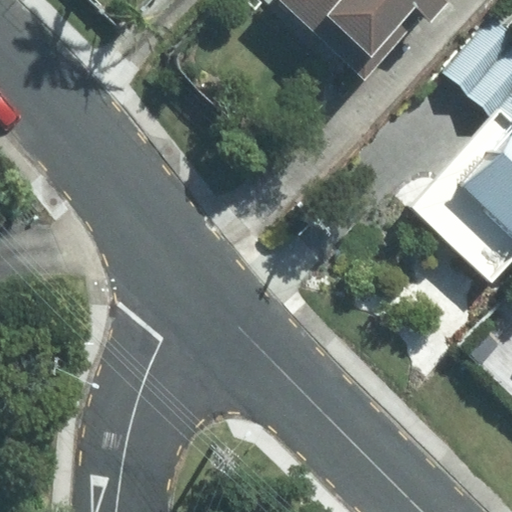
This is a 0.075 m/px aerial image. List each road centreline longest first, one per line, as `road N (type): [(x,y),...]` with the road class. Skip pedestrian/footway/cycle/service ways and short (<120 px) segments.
road 1 (residential): [(195,284),(426,511)]
road 2 (residential): [(0,90),(195,284)]
road 3 (residential): [(195,284),(160,337),(125,419),(116,511)]
